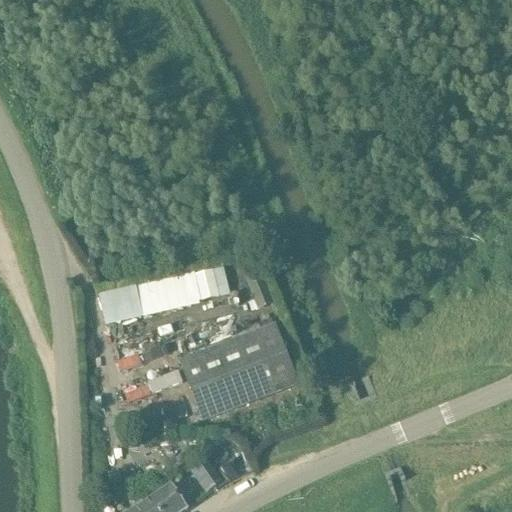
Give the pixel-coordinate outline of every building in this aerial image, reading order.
[(101,293),(107,325),(232,300),(226,267),(101,293)] [(260,311),(270,307),(257,279),(248,284),(260,311)] [(275,326),(179,363),(203,424),(299,388),(275,326)] [(353,384),(350,385),(355,395),(361,409),(368,407),(373,405),(367,389),(364,379),(361,380),(365,391),(364,391),(365,393),(366,392),(370,401),(366,403),(362,405),(358,395),(359,395),(358,393),(353,384)] [(361,380),(353,384),(358,393),(359,395),(358,395),(362,405),(370,401),(366,392),(365,393),(364,391),(365,391),(361,380)] [(129,454),(110,455),(111,481),(130,480),(129,454)] [(209,463),(193,473),(208,495),(224,485),(209,463)] [(401,488),(404,487),(396,466),(381,472),(390,492),(393,491),(390,483),(387,475),(390,474),(394,472),(398,480),(401,488)] [(390,474),(387,475),(390,483),(393,491),(401,488),(398,480),(394,472),(390,474)] [(185,511),(188,510),(171,487),(135,511),(185,511)]
